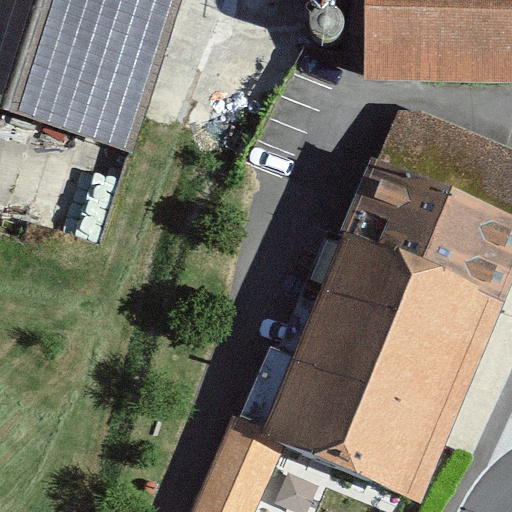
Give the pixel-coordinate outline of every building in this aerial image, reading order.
[(0,0),(0,120),(139,160),(187,0),(0,0)] [(511,0),(367,0),(366,90),(511,96),(511,0)] [(345,48),(348,41),(349,34),(346,26),(340,21),(333,18),(326,17),(318,20),(313,26),(310,33),(309,40),(312,48),(317,53),(325,56),(332,57),(340,54),(345,48)] [(511,275),(511,214),(372,159),(264,428),(256,448),(282,459),(415,511),(416,511),(441,451),(511,275)] [(189,511),(257,511),(282,459),(256,448),(264,428),(234,415),(189,511)]
